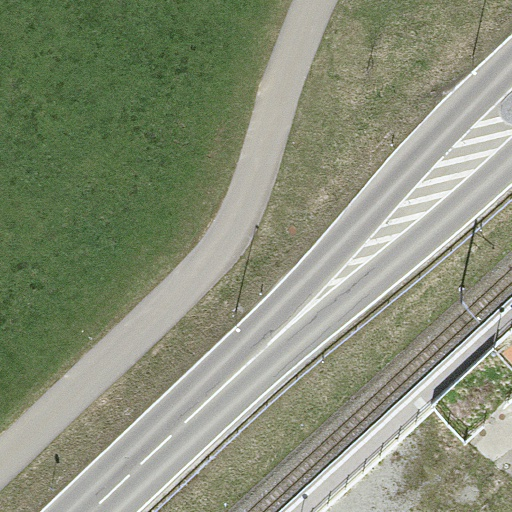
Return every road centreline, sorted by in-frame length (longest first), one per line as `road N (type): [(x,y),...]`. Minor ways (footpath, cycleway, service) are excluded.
road 1 (primary): [(511,63),(313,300)]
road 2 (primary): [(313,300),(89,511)]
road 3 (primary): [(313,300),(511,155)]
